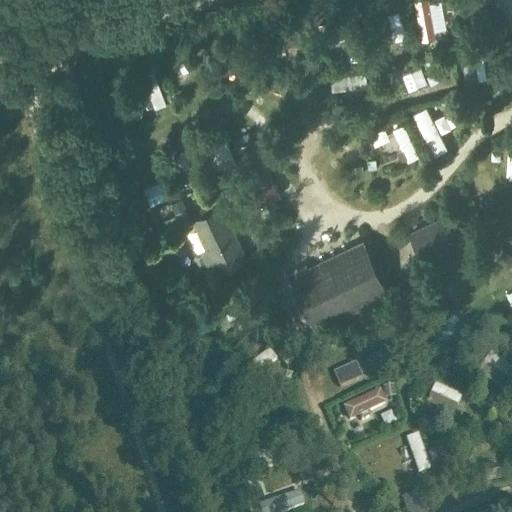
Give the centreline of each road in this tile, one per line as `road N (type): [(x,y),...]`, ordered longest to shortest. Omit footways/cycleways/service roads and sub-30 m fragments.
road 1 (track): [(211,511),(62,51)]
road 2 (unclassified): [(62,51),(206,0)]
